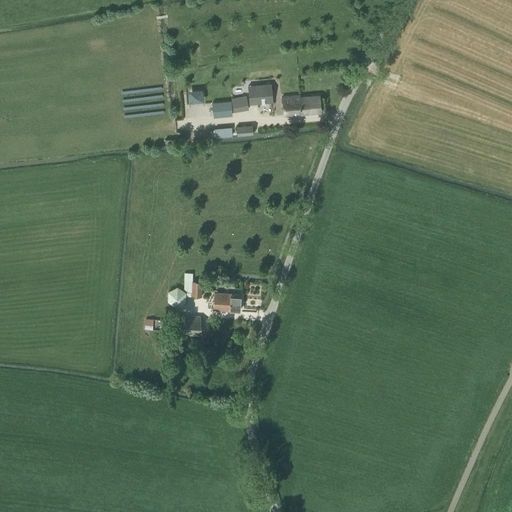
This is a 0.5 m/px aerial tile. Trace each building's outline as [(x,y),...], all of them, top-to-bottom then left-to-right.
[(248,87),(250,104),(273,102),(271,84),(248,87)] [(232,97),(234,110),(249,108),(247,94),(232,97)] [(282,97),(284,117),(321,112),(319,95),(300,97),(299,95),(282,97)] [(212,103),(213,117),(232,115),(231,101),(212,103)] [(217,135),(231,134),(230,125),(216,126),(217,135)] [(236,127),(237,136),(253,134),(252,125),(236,127)] [(186,296),(201,296),(202,281),(192,280),(192,273),(184,273),(184,291),(183,296),(186,296)] [(183,296),(184,291),(177,287),(169,291),(168,301),(177,307),(185,302),(186,296),(183,296)] [(213,309),(240,311),(241,294),(214,292),(213,309)] [(174,335),(199,336),(200,316),(175,315),(174,335)] [(145,328),(154,328),(154,318),(145,318),(145,328)]
